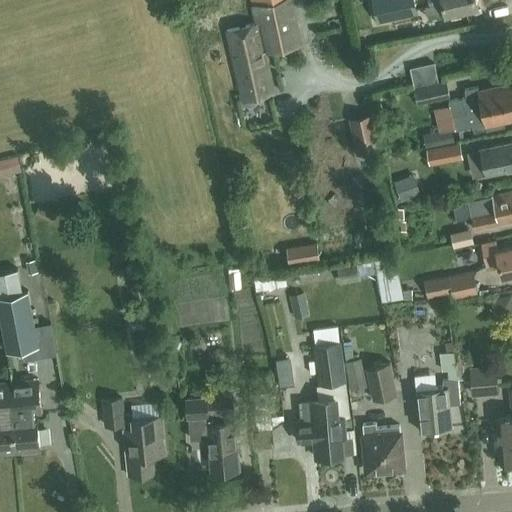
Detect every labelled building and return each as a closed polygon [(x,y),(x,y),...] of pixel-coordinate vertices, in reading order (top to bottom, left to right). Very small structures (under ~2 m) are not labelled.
[(257,21),(256,21),(262,48),(297,41),(292,16),(288,0),(251,0),(253,3),(257,21)] [(414,0),(373,0),(378,21),(417,12),(414,0)] [(446,14),(478,6),(476,0),(429,0),(431,6),(443,3),(446,14)] [(262,48),(256,21),(226,28),(242,95),(272,88),(262,48)] [(434,64),(410,69),(418,104),(450,97),(446,80),(439,82),(434,64)] [(511,117),(511,84),(496,87),(496,86),(479,90),(478,86),(465,88),(467,97),(449,101),(454,129),(473,126),(474,131),(487,129),(504,125),(503,119),(511,117)] [(371,114),(351,118),(359,154),(379,149),(371,114)] [(453,140),(450,129),(423,134),(425,146),(453,140)] [(485,174),(496,172),(511,168),(511,141),(480,148),(485,174)] [(460,142),(427,148),(430,165),(463,158),(460,142)] [(18,155),(0,159),(0,176),(22,171),(18,155)] [(511,189),(492,194),(493,195),(470,201),(476,229),(511,220),(511,189)] [(460,250),(480,244),(476,232),(456,239),(460,250)] [(503,275),(511,272),(511,246),(499,249),(497,240),(482,243),(487,265),(500,262),(503,275)] [(319,258),(317,242),(287,248),(290,263),(319,258)] [(374,261),(357,264),(359,276),(377,273),(374,261)] [(456,295),(477,291),(472,266),(450,271),(456,295)] [(0,296),(24,292),(19,268),(0,271),(0,296)] [(282,304),(277,283),(268,285),(272,306),(282,304)] [(433,299),(454,296),(452,283),(431,286),(433,299)] [(0,296),(0,308),(8,351),(40,345),(29,291),(24,292),(0,296)] [(490,308),(506,320),(511,311),(511,296),(511,295),(498,298),(490,308)] [(316,457),(343,455),(341,439),(345,438),(343,417),(349,417),(339,340),(315,344),(320,383),(322,399),(318,399),(318,401),(300,403),(302,421),(297,421),(299,441),(315,440),(316,457)] [(448,371),(448,378),(458,377),(455,352),(440,353),(441,371),(448,371)] [(367,367),(373,399),(397,394),(390,362),(367,367)] [(471,367),(473,393),(497,391),(495,365),(471,367)] [(451,403),(462,402),(459,377),(458,377),(448,378),(443,379),(444,385),(416,388),(420,430),(454,426),(451,403)] [(10,381),(16,451),(40,449),(37,412),(42,412),(39,378),(10,381)] [(0,452),(16,451),(10,381),(9,381),(0,381),(0,452)] [(203,388),(204,397),(207,396),(207,397),(234,395),(233,387),(203,388)] [(511,387),(509,388),(511,416),(496,418),(501,462),(511,460),(511,387)] [(277,409),(272,391),(258,395),(262,413),(277,409)] [(208,437),(211,472),(240,469),(236,419),(235,419),(235,412),(234,395),(207,397),(207,396),(204,397),(186,398),(187,417),(188,417),(190,438),(208,437)] [(123,423),(128,475),(154,472),(152,455),(166,454),(162,415),(133,418),(132,412),(123,413),(122,397),(103,399),(106,425),(123,423)] [(284,416),(283,416),(272,416),(272,417),(256,418),(257,428),(273,427),(284,421),(284,416)] [(363,423),(367,471),(403,468),(400,425),(377,427),(376,422),(363,423)] [(270,429),(257,430),(258,447),(271,446),(270,429)]
